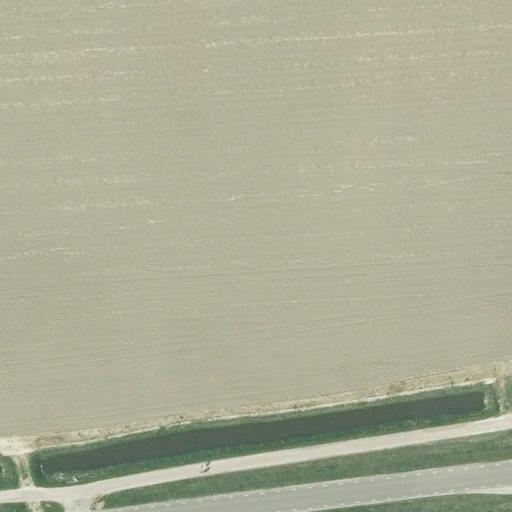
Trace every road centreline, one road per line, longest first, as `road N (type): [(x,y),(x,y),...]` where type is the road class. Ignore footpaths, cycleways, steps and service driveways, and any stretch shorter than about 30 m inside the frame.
road 1 (unclassified): [(75,493),(511,422)]
road 2 (primary): [(511,473),(189,511)]
